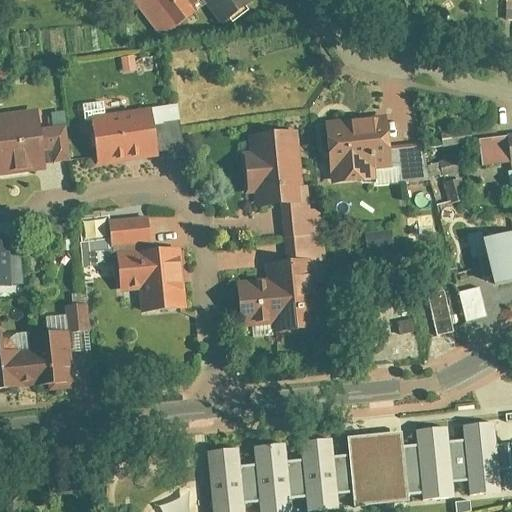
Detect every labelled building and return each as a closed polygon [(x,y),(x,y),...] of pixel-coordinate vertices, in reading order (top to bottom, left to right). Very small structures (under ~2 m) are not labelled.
[(181,0),(130,0),(128,2),(159,46),(196,20),(181,0)] [(255,5),(251,0),(195,0),(221,32),(255,5)] [(0,74),(0,88),(8,88),(8,74),(0,74)] [(177,108),(151,112),(157,163),(183,160),(177,108)] [(38,135),(36,111),(0,115),(0,182),(44,177),(43,168),(69,165),(65,131),(38,135)] [(151,112),(89,120),(96,171),(157,163),(151,112)] [(387,119),(322,124),(327,190),(375,187),(374,173),(391,172),(389,151),(387,119)] [(298,137),(248,141),(255,216),(285,213),(284,237),(321,235),(318,214),(311,215),(309,191),(302,191),(298,137)] [(481,168),(508,165),(505,140),(478,143),(481,168)] [(424,146),(389,151),(391,172),(399,171),(401,187),(429,183),(424,146)] [(456,159),(438,163),(443,180),(460,175),(456,159)] [(461,181),(444,186),(452,209),(468,204),(461,181)] [(147,221),(107,225),(109,253),(149,250),(147,221)] [(394,234),(364,236),(366,258),(395,256),(394,234)] [(321,235),(284,237),(286,267),(262,269),(264,286),(235,287),(238,335),(269,333),(269,343),(311,340),(309,315),(318,315),(315,270),(323,269),(321,235)] [(511,237),(480,248),(494,294),(511,288),(511,237)] [(16,272),(16,243),(0,243),(0,291),(8,291),(8,272),(16,272)] [(182,251),(114,257),(117,297),(137,296),(139,320),(188,315),(182,251)] [(480,290),(457,295),(464,327),(487,322),(480,290)] [(444,292),(424,297),(435,341),(454,337),(444,292)] [(87,309),(66,311),(70,339),(90,337),(87,309)] [(4,339),(0,339),(0,395),(70,388),(65,336),(25,340),(27,356),(6,358),(4,339)] [(335,459),(333,442),(305,445),(307,460),(291,462),(289,446),(257,449),(210,455),(216,511),(303,511),(313,511),(341,508),(339,497),(355,495),(356,508),(408,503),(504,498),(503,478),(511,477),(511,466),(511,441),(502,441),(501,430),(465,432),(465,443),(454,444),(454,436),(418,438),(418,449),(403,450),(402,438),(349,442),(350,458),(335,459)] [(161,511),(189,511),(186,499),(159,506),(161,511)]
